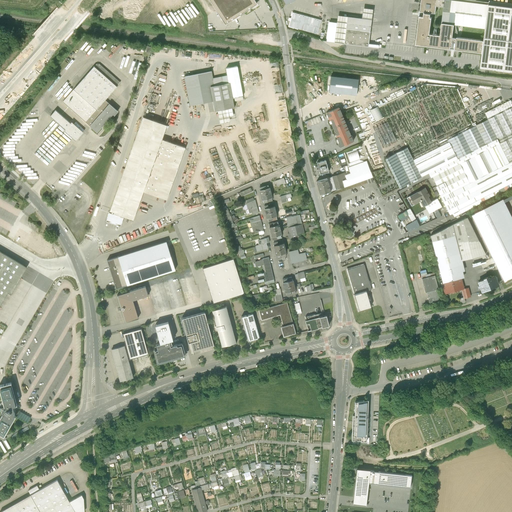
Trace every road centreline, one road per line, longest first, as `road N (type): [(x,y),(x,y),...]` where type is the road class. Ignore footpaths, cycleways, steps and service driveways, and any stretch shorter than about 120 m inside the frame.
road 1 (tertiary): [(270,0),(344,331)]
road 2 (unclassified): [(92,418),(93,334),(76,262),(46,211),(0,166)]
road 3 (tertiary): [(92,418),(199,374),(333,342)]
road 4 (unclassified): [(511,349),(446,372),(342,392)]
road 5 (motorway): [(0,103),(91,0)]
road 6 (residential): [(484,308),(351,335)]
road 7 (residential): [(353,343),(484,308)]
road 8 (track): [(480,428),(458,405),(396,422),(388,436),(394,458)]
road 9 (tertiary): [(331,511),(342,392)]
